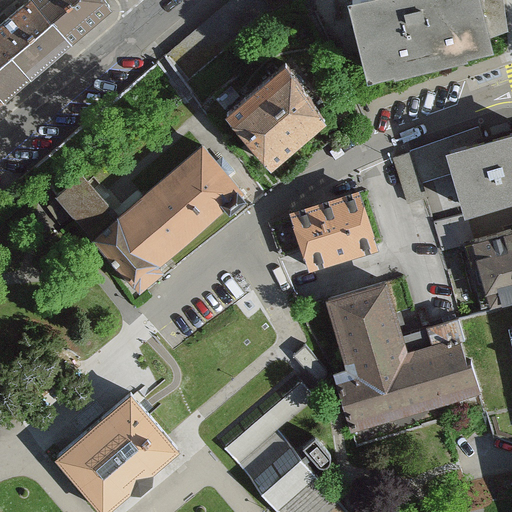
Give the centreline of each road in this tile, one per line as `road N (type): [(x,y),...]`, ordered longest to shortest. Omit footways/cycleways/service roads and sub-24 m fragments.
road 1 (unclassified): [(511,95),(373,143),(239,230)]
road 2 (unclassified): [(0,148),(148,19)]
